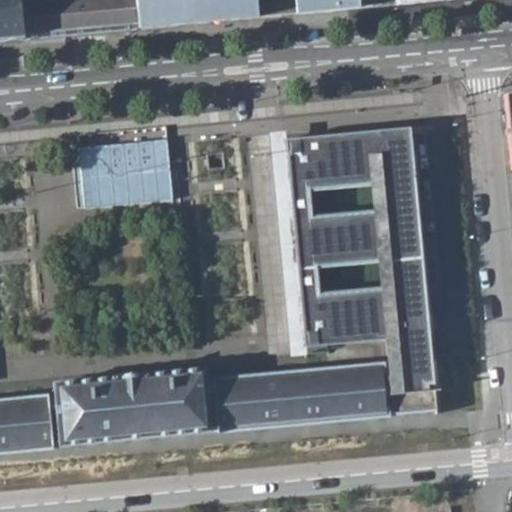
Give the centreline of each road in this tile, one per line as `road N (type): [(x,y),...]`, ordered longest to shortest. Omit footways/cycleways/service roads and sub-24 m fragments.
road 1 (primary): [(0,507),(511,458)]
road 2 (primary): [(478,48),(0,92)]
road 3 (secondary): [(478,48),(511,394)]
